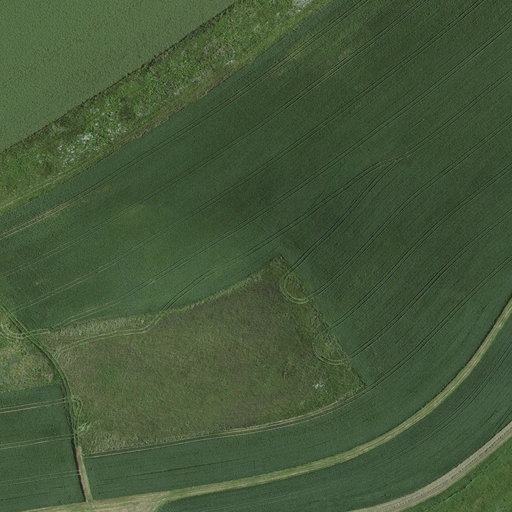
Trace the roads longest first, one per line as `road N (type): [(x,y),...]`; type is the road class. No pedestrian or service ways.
road 1 (track): [(511,300),(462,371),(396,428),(328,460),(189,491),(151,511)]
road 2 (track): [(96,511),(80,468),(67,379),(0,301)]
